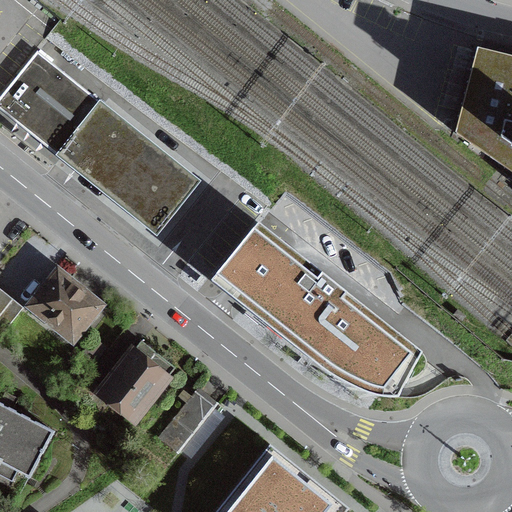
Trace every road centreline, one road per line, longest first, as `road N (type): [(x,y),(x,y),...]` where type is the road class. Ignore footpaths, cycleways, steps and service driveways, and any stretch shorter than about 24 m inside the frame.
road 1 (primary): [(0,168),(304,412),(359,448),(420,462)]
road 2 (primary): [(510,449),(498,427),(463,414),(428,435),(420,462)]
